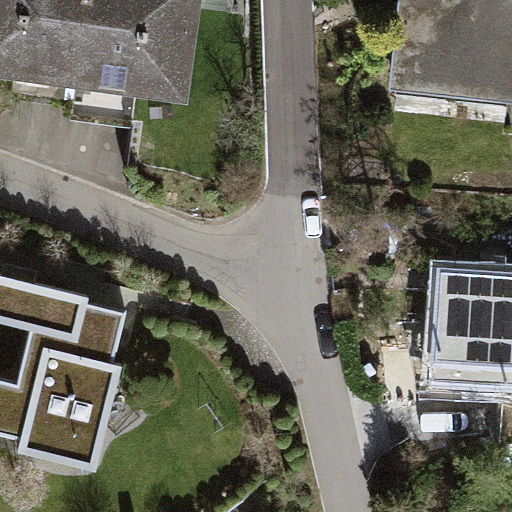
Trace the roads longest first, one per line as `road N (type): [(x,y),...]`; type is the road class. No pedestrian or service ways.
road 1 (residential): [(303,299),(0,178)]
road 2 (residential): [(303,299),(288,0)]
road 3 (residential): [(350,511),(303,299)]
